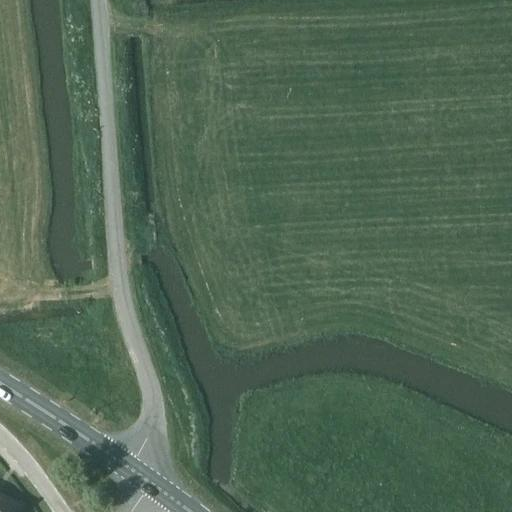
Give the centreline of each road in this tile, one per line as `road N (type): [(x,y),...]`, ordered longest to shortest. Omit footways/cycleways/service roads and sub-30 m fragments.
road 1 (unclassified): [(141,477),(152,405),(113,263),(92,0)]
road 2 (primary): [(141,477),(0,383)]
